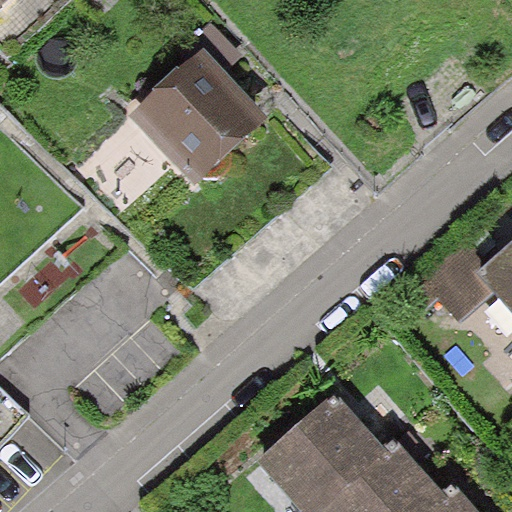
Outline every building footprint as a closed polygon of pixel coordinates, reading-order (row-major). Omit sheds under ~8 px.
[(1,120),(0,119),(0,52),(7,61),(74,0),(0,0),(0,356),(118,249),(1,120)] [(156,97),(129,121),(194,192),(270,123),(204,53),(181,74),(179,71),(154,95),(156,97)] [(334,169),(282,112),(270,123),(194,192),(142,240),(194,296),(334,169)] [(511,241),(486,263),(473,248),(428,287),(461,325),(495,295),(511,313),(511,241)] [(0,438),(24,413),(0,387),(0,438)] [(303,511),(320,511),(321,511),(388,455),(383,449),(336,396),(258,464),(303,511)] [(383,449),(388,455),(321,511),(322,511),(432,511),(449,498),(397,437),(383,449)] [(457,490),(449,498),(432,511),(476,511),(469,503),(457,490)]
